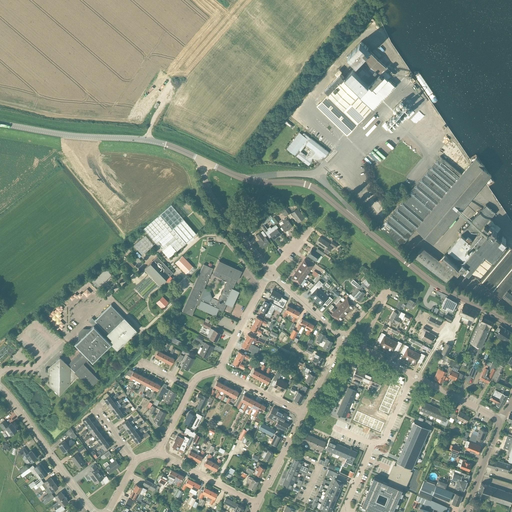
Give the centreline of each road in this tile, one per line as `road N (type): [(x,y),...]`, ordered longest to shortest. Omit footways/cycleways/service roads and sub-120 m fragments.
road 1 (unclassified): [(511,327),(437,286),(313,187),(250,180),(204,161)]
road 2 (unclassified): [(204,161),(147,140),(0,123)]
road 3 (residential): [(416,376),(383,440),(372,444),(343,511)]
road 4 (residential): [(93,511),(0,389)]
road 5 (residential): [(270,270),(212,200),(204,161)]
